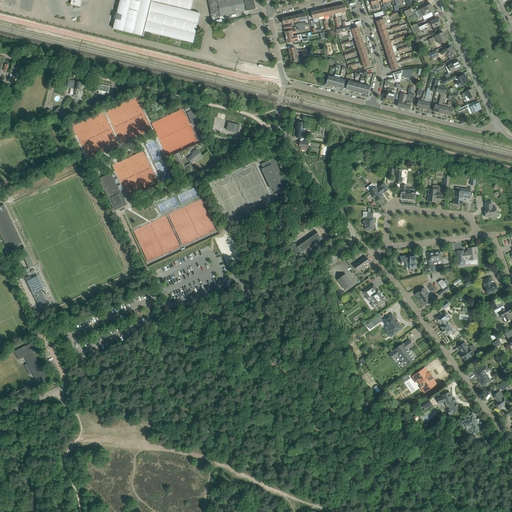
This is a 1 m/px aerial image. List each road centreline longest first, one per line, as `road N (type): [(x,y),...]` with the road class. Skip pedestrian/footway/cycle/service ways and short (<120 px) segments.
road 1 (unclassified): [(0,417),(348,245),(351,230),(279,128)]
road 2 (residential): [(511,446),(377,260),(385,247)]
road 3 (residential): [(372,104),(283,82),(268,11)]
road 4 (residential): [(476,236),(470,217),(397,208),(388,215),(385,247)]
road 5 (tertiary): [(451,0),(451,24),(499,124)]
road 6 (residential): [(499,124),(474,130),(372,104)]
